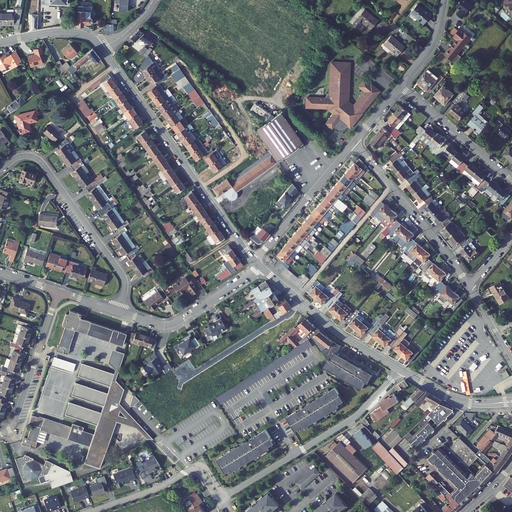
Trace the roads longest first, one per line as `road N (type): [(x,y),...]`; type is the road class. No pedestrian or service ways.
road 1 (tertiary): [(253,260),(101,48)]
road 2 (residential): [(117,311),(123,277),(40,160),(24,155),(0,169)]
road 3 (residential): [(224,497),(359,413),(399,369)]
road 4 (residential): [(469,287),(354,142)]
road 5 (tertiary): [(399,369),(334,330),(260,267)]
road 6 (residential): [(260,267),(171,324),(117,311)]
road 7 (residential): [(0,434),(14,422),(57,291)]
road 8 (residential): [(400,87),(511,179)]
road 9 (residential): [(472,506),(419,455),(464,402)]
road 10 (unclassified): [(277,99),(232,95),(164,42)]
